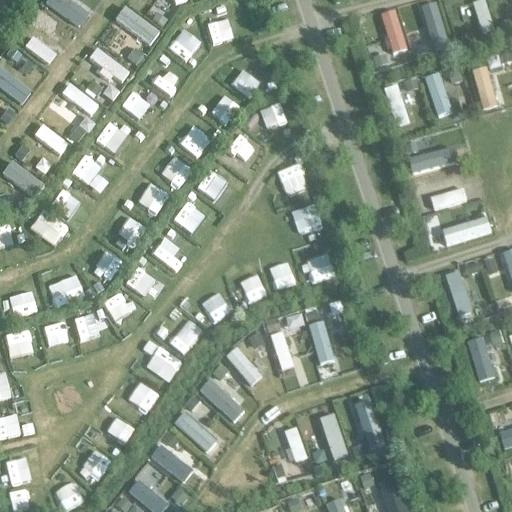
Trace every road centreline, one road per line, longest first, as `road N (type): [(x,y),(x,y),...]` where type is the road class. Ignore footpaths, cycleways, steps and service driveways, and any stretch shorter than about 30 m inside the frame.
road 1 (track): [(0,280),(69,256),(225,56),(405,0)]
road 2 (track): [(347,129),(277,160),(235,224),(119,358),(27,387),(45,435),(77,437)]
road 3 (track): [(425,366),(270,414),(199,511)]
road 4 (track): [(114,0),(1,154)]
road 5 (unknown): [(511,245),(397,282)]
